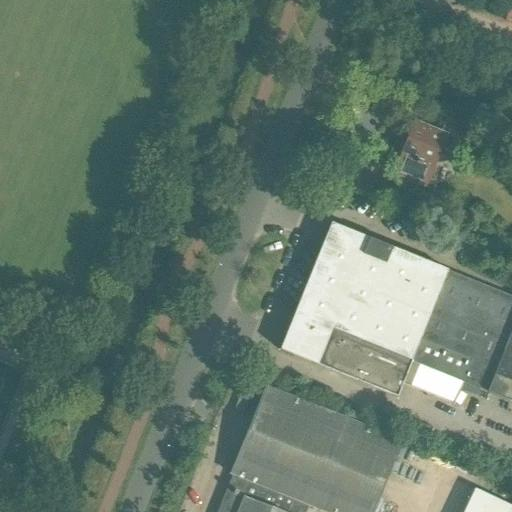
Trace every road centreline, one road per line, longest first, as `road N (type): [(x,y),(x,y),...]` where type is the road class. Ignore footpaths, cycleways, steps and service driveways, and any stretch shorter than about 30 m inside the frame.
road 1 (residential): [(133,511),(338,0)]
road 2 (unknown): [(213,312),(331,380),(511,433)]
